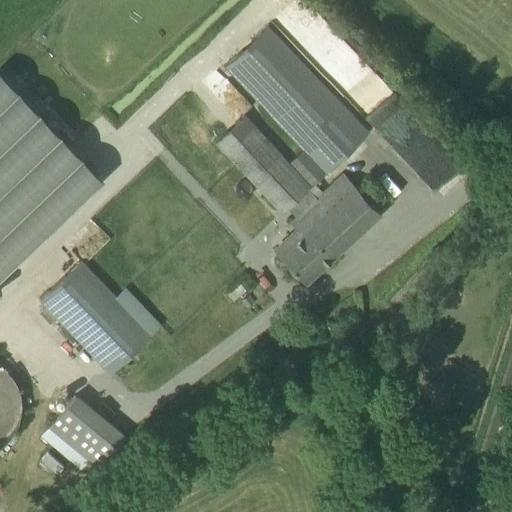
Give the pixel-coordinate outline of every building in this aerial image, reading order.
[(278,25),(325,75),(352,51),(304,0),(278,25)] [(303,147),(288,161),(243,114),(215,140),(282,211),(288,207),(296,215),(291,220),(302,232),(280,253),(306,281),(380,211),(342,172),(316,196),(308,187),(310,185),(326,171),(368,132),(267,25),(225,64),(303,147)] [(42,230),(108,167),(8,62),(0,68),(0,269),(7,263),(9,266),(45,233),(42,230)] [(110,372),(151,334),(80,260),(39,298),(110,372)] [(0,440),(17,436),(0,373),(0,440)] [(72,392),(39,430),(86,470),(118,431),(72,392)]
